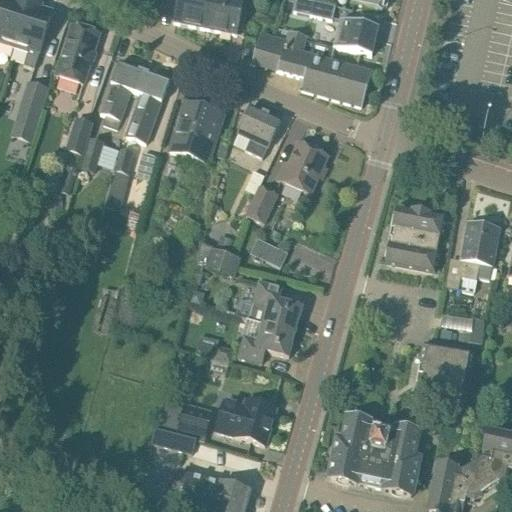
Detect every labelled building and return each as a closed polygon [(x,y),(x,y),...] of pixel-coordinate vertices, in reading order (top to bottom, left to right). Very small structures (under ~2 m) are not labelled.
[(180,0),(175,26),(207,33),(213,0),(180,0)] [(213,0),(207,33),(237,40),(245,2),(243,2),(243,0),(213,0)] [(389,2),(387,0),(354,0),(353,7),(383,14),(383,12),(387,10),(389,2)] [(15,4),(3,1),(0,11),(0,48),(14,53),(29,5),(16,1),(15,4)] [(294,15),(332,24),(336,10),(297,1),(294,15)] [(42,9),(29,5),(14,53),(28,57),(24,70),(35,74),(53,16),(41,12),(42,9)] [(340,22),(333,51),(372,60),(379,31),(340,22)] [(100,39),(72,30),(57,80),(84,88),(100,39)] [(285,52),(303,57),(307,41),(290,36),(290,35),(282,33),(280,42),(287,44),(285,52)] [(250,67),(253,68),(304,83),(301,94),(362,111),(372,77),(302,57),(303,57),(285,52),(287,44),(280,42),(261,37),(253,66),(250,66),(250,67)] [(135,97),(143,75),(119,66),(100,118),(105,120),(102,128),(117,133),(120,125),(119,125),(130,95),(135,97)] [(168,84),(143,75),(135,97),(140,99),(129,129),(131,129),(127,141),(145,147),(149,136),(168,84)] [(31,87),(16,131),(36,137),(50,94),(31,87)] [(172,155),(186,160),(207,167),(226,111),(210,106),(207,115),(187,109),(172,155)] [(262,162),(268,151),(281,124),(252,110),(239,137),(250,142),(247,148),(244,154),(262,162)] [(76,124),(67,154),(82,159),(92,129),(76,124)] [(103,148),(91,144),(81,173),(95,177),(103,148)] [(329,160),(300,147),(290,169),(285,167),(278,183),(311,198),(329,160)] [(122,153),(106,211),(120,214),(130,179),(128,179),(133,157),(122,153)] [(143,157),(137,181),(150,184),(156,161),(143,157)] [(278,199),(260,191),(253,207),(247,220),(265,229),(278,199)] [(60,198),(47,200),(50,214),(62,212),(60,198)] [(421,217),(397,212),(392,240),(416,245),(421,217)] [(136,232),(140,216),(131,214),(126,229),(136,232)] [(446,222),(421,217),(416,245),(440,249),(446,222)] [(186,221),(176,236),(188,244),(198,230),(186,221)] [(467,227),(460,265),(463,265),(460,281),(464,281),(476,284),(477,281),(491,283),(491,282),(495,282),(497,271),(493,271),(494,264),(500,233),(467,227)] [(416,245),(392,240),(386,267),(411,272),(416,245)] [(220,242),(216,252),(229,257),(232,247),(220,242)] [(440,249),(416,245),(411,272),(435,277),(440,249)] [(241,262),(203,250),(198,270),(236,280),(241,262)] [(277,255),(271,268),(285,275),(292,261),(277,255)] [(284,292),(276,290),(259,286),(249,323),(263,327),(296,336),(303,311),(280,305),(284,292)] [(192,294),(189,306),(200,309),(203,298),(192,294)] [(133,339),(141,313),(122,309),(114,334),(133,339)] [(483,348),(484,347),(485,324),(467,323),(465,346),(483,348)] [(296,336),(263,327),(259,344),(244,340),(239,361),(263,367),(266,354),(290,361),(296,336)] [(234,353),(216,348),(213,361),(230,367),(234,353)] [(419,377),(469,385),(473,357),(424,348),(419,377)] [(469,385),(419,377),(414,405),(426,407),(464,412),(469,385)] [(223,406),(215,435),(265,450),(276,412),(246,403),(244,412),(223,406)] [(179,433),(178,438),(204,445),(205,440),(206,440),(213,415),(184,407),(184,409),(178,408),(173,426),(179,427),(177,433),(179,433)] [(357,487),(369,427),(347,423),(343,445),(337,444),(329,482),(357,487)] [(369,427),(357,487),(385,493),(397,433),(369,427)] [(196,443),(204,445),(178,438),(154,432),(151,448),(192,458),(196,443)] [(397,433),(385,493),(412,499),(420,463),(414,462),(419,438),(397,433)] [(492,457),(510,461),(511,460),(511,438),(487,434),(483,455),(492,457)] [(462,481),(464,481),(459,505),(463,506),(464,501),(474,504),(506,482),(510,461),(492,457),(491,463),(484,462),(464,475),(462,481)] [(464,481),(462,481),(456,480),(457,472),(438,468),(428,511),(457,511),(459,505),(464,481)] [(220,485),(219,488),(180,476),(171,506),(191,511),(246,511),(251,494),(220,485)]
